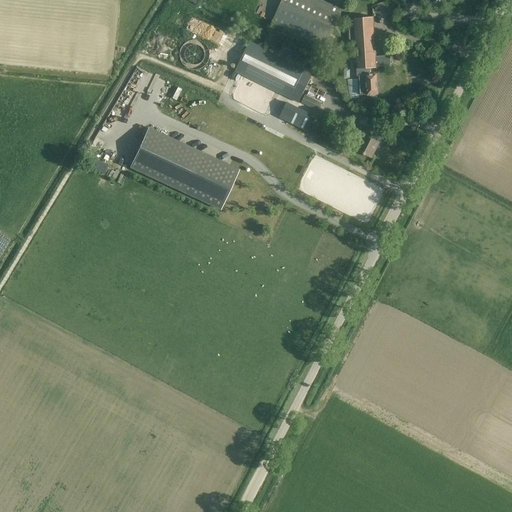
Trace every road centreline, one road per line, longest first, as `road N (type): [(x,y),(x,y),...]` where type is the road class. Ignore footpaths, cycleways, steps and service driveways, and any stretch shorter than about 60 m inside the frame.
road 1 (unclassified): [(242,511),(506,0)]
road 2 (unknown): [(381,242),(290,195),(253,159),(142,110),(121,150)]
